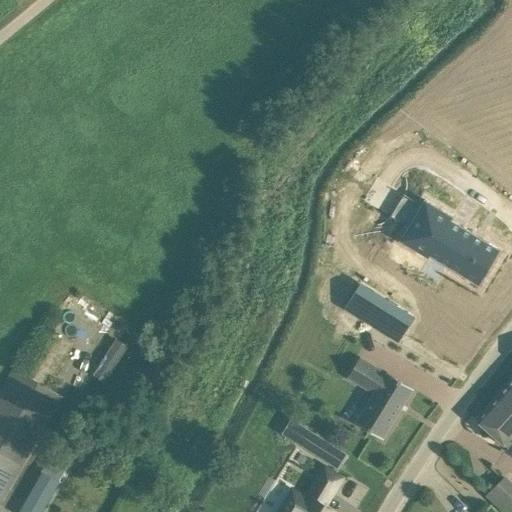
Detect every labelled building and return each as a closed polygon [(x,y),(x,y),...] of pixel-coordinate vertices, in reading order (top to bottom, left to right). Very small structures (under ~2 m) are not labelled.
[(407,226),(406,227),(435,245),(427,257),(428,257),(429,255),(430,255),(479,285),(502,248),(456,220),(452,218),(454,216),(454,215),(426,198),(424,197),(421,203),(407,226)] [(449,335),(404,308),(401,314),(365,292),(336,339),(345,345),(362,317),(434,360),(449,335)] [(414,388),(361,355),(347,378),(373,394),(356,422),(383,438),(414,388)] [(0,393),(0,501),(62,395),(15,368),(0,393)] [(511,379),(477,419),(508,446),(511,441),(511,379)] [(291,416),(282,432),(306,446),(315,430),(291,416)] [(342,477),(326,467),(306,499),(293,491),(280,511),(337,511),(325,504),(342,477)] [(42,471),(18,511),(42,511),(60,481),(42,471)] [(511,511),(511,482),(506,476),(487,494),(504,511),(511,511)]
